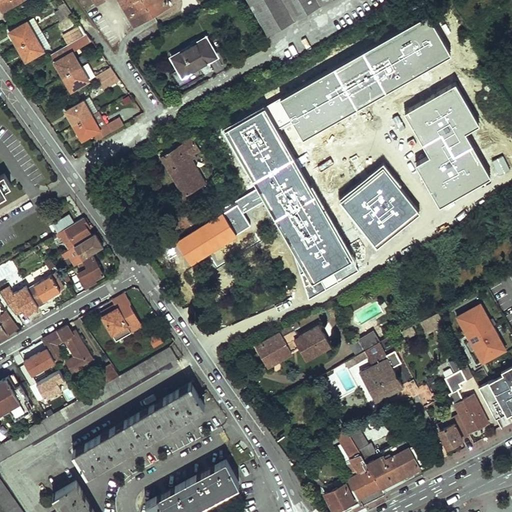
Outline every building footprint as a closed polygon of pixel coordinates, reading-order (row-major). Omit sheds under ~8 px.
[(143,0),(94,0),(96,2),(100,0),(120,0),(136,25),(152,15),(143,0)] [(143,0),(152,15),(169,5),(166,0),(143,0)] [(295,17),(284,0),(251,0),(269,31),(295,17)] [(319,0),(284,0),(295,17),(306,10),(321,2),(319,0)] [(68,5),(56,12),(61,20),(74,13),(68,5)] [(427,14),(282,98),(306,139),(451,54),(427,14)] [(35,17),(29,20),(37,34),(42,30),(35,17)] [(29,20),(12,29),(20,43),(37,34),(29,20)] [(84,27),(73,34),(76,39),(88,33),(84,27)] [(37,34),(45,47),(50,44),(42,30),(37,34)] [(88,33),(76,39),(75,40),(79,47),(93,39),(88,33)] [(37,34),(20,43),(28,58),(45,48),(45,47),(37,34)] [(207,36),(174,55),(184,75),(218,55),(207,36)] [(73,50),(57,60),(65,74),(82,65),(73,50)] [(83,66),(90,79),(96,76),(88,63),(83,66)] [(82,65),(65,74),(72,88),(90,79),(83,66),(82,65)] [(113,67),(98,75),(102,81),(117,73),(113,67)] [(117,73),(102,81),(105,88),(122,79),(117,73)] [(481,123),(456,80),(404,111),(430,156),(417,164),(439,202),(488,173),(464,133),(481,123)] [(93,114),(99,110),(90,94),(84,98),(93,114)] [(84,98),(66,108),(75,124),(93,114),(84,98)] [(352,257),(265,106),(226,128),(314,279),(352,257)] [(101,128),(108,124),(100,110),(93,114),(101,128)] [(93,114),(75,124),(83,138),(96,131),(100,138),(112,131),(108,124),(101,128),(93,114)] [(193,136),(161,155),(185,194),(207,181),(193,158),(197,156),(195,152),(200,149),(193,136)] [(422,209),(383,164),(342,198),(380,244),(422,209)] [(0,195),(10,189),(7,185),(13,182),(7,171),(1,175),(0,173),(0,195)] [(237,205),(223,213),(236,233),(249,225),(237,205)] [(196,207),(177,218),(183,229),(202,219),(196,207)] [(223,213),(179,240),(192,260),(236,233),(223,213)] [(84,217),(57,232),(59,234),(62,235),(68,232),(74,243),(67,246),(69,248),(72,247),(76,245),(92,236),(87,227),(89,225),(84,217)] [(243,240),(256,234),(252,226),(239,233),(243,240)] [(76,245),(84,258),(104,247),(97,233),(92,236),(76,245)] [(75,250),(82,263),(86,261),(84,258),(76,245),(72,247),(75,250)] [(69,248),(64,252),(65,255),(75,250),(72,247),(69,248)] [(90,268),(79,273),(87,287),(97,282),(97,279),(105,274),(96,256),(86,261),(90,268)] [(28,287),(39,305),(46,301),(44,298),(60,288),(51,273),(28,287)] [(11,292),(8,286),(1,290),(16,315),(21,311),(24,316),(40,306),(28,287),(26,283),(11,292)] [(102,314),(117,338),(141,323),(129,304),(131,302),(125,290),(112,298),(116,306),(102,314)] [(482,304),(459,316),(483,364),(507,351),(482,304)] [(17,329),(0,305),(0,322),(8,334),(17,329)] [(443,322),(438,311),(421,318),(426,330),(443,322)] [(0,338),(8,334),(0,322),(0,338)] [(330,342),(319,322),(298,333),(293,325),(281,332),(280,329),(255,343),(267,364),(291,350),(291,349),(298,345),(305,357),(330,342)] [(63,339),(74,356),(58,365),(59,367),(65,378),(94,360),(76,329),(72,332),(67,324),(55,330),(44,337),(55,356),(61,353),(56,343),(63,339)] [(373,330),(358,338),(366,349),(379,341),(373,330)] [(157,331),(148,336),(153,346),(163,341),(157,331)] [(366,349),(369,355),(383,348),(379,341),(366,349)] [(0,442),(0,500),(8,511),(26,511),(0,474),(0,459),(177,356),(170,345),(170,343),(0,442)] [(46,347),(24,358),(32,373),(55,361),(46,347)] [(374,363),(361,370),(376,398),(402,384),(383,348),(369,355),(374,363)] [(448,359),(453,369),(458,366),(453,356),(448,359)] [(511,363),(505,368),(506,370),(480,384),(497,416),(510,409),(511,411),(511,409),(511,363)] [(59,367),(34,381),(44,398),(63,387),(60,381),(65,378),(59,367)] [(461,368),(446,376),(451,387),(467,379),(461,368)] [(14,384),(19,381),(13,370),(8,373),(14,384)] [(8,373),(0,377),(0,406),(6,403),(14,416),(31,406),(26,397),(28,396),(19,381),(14,384),(8,373)] [(190,380),(72,449),(86,473),(204,403),(190,380)] [(417,393),(420,398),(431,392),(428,387),(417,393)] [(474,393),(454,404),(459,413),(470,432),(489,422),(474,393)] [(412,397),(403,401),(411,415),(419,411),(412,397)] [(453,416),(455,418),(440,426),(448,443),(461,436),(466,445),(475,441),(470,432),(459,413),(453,416)] [(351,458),(354,463),(344,468),(362,501),(385,489),(370,465),(366,457),(347,425),(337,432),(343,443),(352,456),(351,458)] [(409,435),(366,457),(370,465),(413,443),(409,435)] [(352,456),(343,443),(330,449),(339,464),(342,463),(351,458),(352,456)] [(413,443),(370,465),(385,489),(426,466),(413,443)] [(342,463),(344,468),(354,463),(351,458),(342,463)] [(226,459),(145,502),(150,511),(181,511),(238,482),(226,459)] [(326,485),(329,491),(347,481),(345,476),(326,485)] [(52,492),(63,511),(94,511),(75,479),(52,492)] [(329,491),(327,492),(336,508),(356,497),(347,481),(329,491)]
